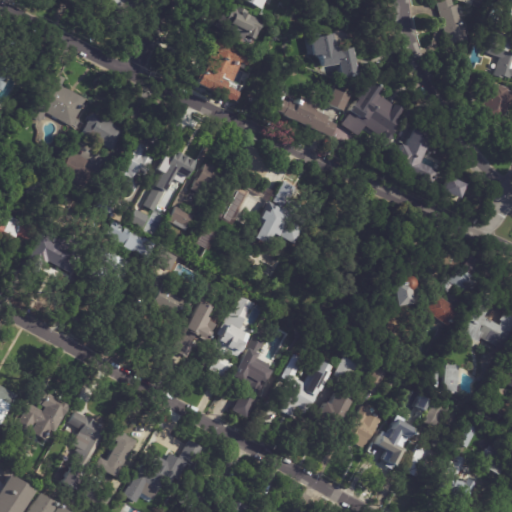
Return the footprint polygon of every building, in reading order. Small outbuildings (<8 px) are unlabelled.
[(146,0),(143,6),(133,26),(119,19),(123,10),(112,4),(114,0),(146,0)] [(266,0),(262,10),(240,0),(266,0)] [(460,14),(467,39),(447,45),(435,2),(442,0),(450,0),(453,6),(457,5),(460,14)] [(234,7),(234,6),(249,12),(248,15),(263,21),(255,41),(217,25),(226,4),(234,7)] [(508,39),(505,51),(511,53),(511,82),(493,77),(499,58),(486,55),(488,48),(486,47),(490,32),(509,37),(508,39)] [(334,36),(337,51),(350,48),(355,76),(339,79),(336,64),(319,68),(317,55),(311,56),(308,39),(334,34),(334,36)] [(249,55),(253,57),(249,67),(240,63),(231,83),(218,77),(217,80),(224,83),(218,96),(191,84),(197,70),(207,75),(211,68),(204,64),(209,52),(216,55),(217,53),(208,49),(212,38),(249,55)] [(61,77),(65,79),(61,86),(86,100),(71,127),(45,113),(39,123),(24,114),(48,70),(61,77)] [(468,87),(458,84),(463,71),(474,75),(470,88),(468,87)] [(389,103),(393,106),(393,105),(402,111),(395,121),(397,123),(394,127),(396,129),(391,137),(392,138),(385,149),(376,143),(380,137),(364,127),(357,137),(340,125),(348,113),(346,112),(349,107),(350,107),(363,88),(364,89),(370,81),(383,89),(379,96),(389,103)] [(497,127),(492,126),(493,123),(486,120),(485,123),(477,121),(485,99),(482,98),(487,84),(492,85),(492,83),(509,89),(508,91),(511,92),(511,101),(510,107),(508,106),(500,129),(497,127)] [(339,112),(324,105),(331,90),(346,97),(339,112)] [(248,98),(256,97),(257,106),(248,107),(248,98)] [(312,108),(311,111),(324,117),(323,121),(333,125),(327,138),(278,116),(279,115),(272,112),(277,101),(284,104),(285,102),(293,106),(297,97),(314,105),(312,108)] [(123,132),(111,152),(80,133),(88,121),(86,120),(89,116),(90,117),(91,114),(103,121),(105,118),(112,122),(111,125),(123,132)] [(423,153),(417,164),(434,172),(427,187),(388,168),(399,145),(404,147),(413,128),(430,137),(423,153)] [(152,159),(134,193),(109,180),(118,163),(124,166),(136,143),(149,149),(146,156),(152,159)] [(174,193),(169,190),(165,198),(150,189),(161,171),(157,169),(168,150),(181,157),(177,164),(187,170),(174,193)] [(86,180),(82,187),(59,175),(71,151),(88,160),(85,167),(91,169),(86,180)] [(230,174),(233,175),(226,188),(218,183),(203,209),(185,200),(190,190),(189,190),(204,164),(207,166),(209,162),(230,174)] [(459,195),(457,200),(441,192),(447,178),(464,186),(459,195)] [(25,193),(33,179),(52,189),(44,203),(25,193)] [(281,182),(294,189),(289,199),(296,203),(292,213),(271,201),(281,182)] [(116,195),(106,215),(92,208),(103,188),(116,195)] [(240,197),(226,223),(216,218),(230,191),(240,197)] [(180,210),(187,214),(188,212),(193,215),(184,232),(167,222),(175,207),(180,210)] [(278,211),(280,211),(277,216),(280,217),(278,220),(299,232),(292,245),(276,236),(275,238),(269,235),(263,246),(250,239),(260,222),(256,220),(261,212),(264,214),(267,210),(269,211),(271,207),(278,211)] [(126,221),(141,227),(146,215),(131,210),(126,221)] [(31,243),(16,236),(7,253),(0,249),(0,220),(7,224),(10,217),(38,230),(31,243)] [(120,246),(113,242),(114,241),(103,234),(110,221),(121,227),(121,228),(128,232),(128,231),(153,245),(144,260),(129,251),(129,252),(120,247),(120,246)] [(207,232),(212,234),(204,249),(195,244),(203,229),(207,232)] [(23,264),(35,241),(60,255),(53,268),(40,261),(35,270),(23,264)] [(176,259),(168,272),(151,262),(158,248),(176,258),(176,259)] [(117,285),(102,276),(98,282),(87,276),(103,249),(129,265),(117,285)] [(465,294),(453,285),(446,295),(437,289),(455,266),(474,280),(465,294)] [(410,306),(395,308),(392,286),(400,285),(400,282),(401,280),(403,279),(404,278),(408,278),(412,279),(414,282),(414,285),(413,287),(411,290),(409,291),(408,291),(410,306)] [(157,314),(145,307),(159,282),(170,288),(166,295),(178,302),(168,320),(157,314)] [(495,295),(483,318),(498,326),(500,322),(498,321),(504,309),(511,313),(511,332),(502,351),(479,339),(477,344),(458,334),(477,296),(480,298),(485,289),(495,295)] [(441,301),(457,312),(445,328),(423,313),(434,296),(441,301)] [(250,313),(243,326),(251,331),(235,360),(224,354),(221,359),(232,365),(225,379),(208,370),(218,351),(211,347),(217,337),(215,336),(228,312),(232,314),(235,308),(234,308),(238,301),(239,302),(241,297),(254,305),(250,313)] [(189,360),(171,350),(178,338),(180,339),(184,331),(182,330),(197,303),(208,309),(206,313),(209,315),(208,316),(216,320),(192,363),(189,360)] [(245,419),(232,412),(245,387),(229,379),(256,330),(267,336),(260,350),(258,349),(254,355),(270,364),(266,372),(269,373),(264,382),(265,382),(245,419)] [(372,356),(375,349),(384,353),(380,360),(372,356)] [(295,380),(284,373),(294,355),(306,362),(295,380)] [(339,381),(332,377),(341,359),(355,366),(346,385),(339,381)] [(330,369),(305,416),(298,412),(294,420),(278,412),(281,407),(276,404),(285,387),(291,390),(296,380),(303,384),(311,369),(315,371),(319,363),(330,369)] [(456,369),(454,395),(439,394),(439,391),(440,391),(442,366),(454,367),(454,365),(457,365),(456,369)] [(374,394),(365,390),(377,368),(387,374),(375,395),(374,394)] [(511,390),(501,385),(510,368),(511,369),(511,390)] [(411,407),(396,399),(404,384),(420,392),(411,407)] [(0,385),(16,394),(0,423),(0,385)] [(46,393),(68,406),(54,430),(49,427),(42,439),(28,431),(27,433),(13,425),(26,403),(40,411),(43,406),(27,397),(34,386),(46,393)] [(352,396),(335,433),(315,424),(324,404),(327,405),(328,403),(329,404),(337,388),(352,396)] [(414,407),(422,409),(425,400),(416,397),(414,407)] [(425,425),(421,423),(434,400),(446,407),(445,408),(447,409),(435,431),(425,425)] [(495,407),(500,411),(493,425),(475,415),(482,401),(495,407)] [(363,408),(370,412),(369,415),(380,420),(372,437),(370,436),(365,445),(364,444),(360,450),(343,441),(361,407),(363,408)] [(85,415),(93,419),(92,422),(100,426),(84,455),(68,446),(78,429),(67,423),(73,411),(84,417),(85,415)] [(463,449),(450,442),(462,420),(476,427),(464,450),(463,449)] [(118,432),(132,439),(112,477),(92,466),(96,457),(103,460),(113,441),(107,437),(112,428),(118,432)] [(398,434),(410,440),(396,465),(388,460),(387,462),(378,457),(381,451),(376,448),(383,436),(387,439),(392,430),(398,434)] [(74,449),(71,455),(86,462),(93,447),(90,445),(86,454),(74,449)] [(438,457),(425,481),(415,476),(414,480),(405,475),(407,472),(403,470),(417,445),(438,457)] [(492,475),(474,464),(483,450),(485,451),(487,447),(506,458),(503,463),(505,464),(497,478),(492,475)] [(156,458),(164,462),(169,453),(182,461),(174,476),(166,471),(155,491),(132,478),(147,452),(156,458)] [(460,458),(465,461),(454,482),(463,486),(465,480),(475,485),(464,509),(454,504),(456,501),(445,496),(444,498),(435,494),(441,481),(440,481),(448,462),(451,464),(455,456),(460,458)] [(68,466),(80,472),(71,488),(59,481),(67,465),(68,466)] [(0,511),(0,485),(7,475),(32,491),(17,511),(0,511)] [(203,481),(213,486),(199,510),(198,509),(196,511),(183,511),(188,503),(181,499),(194,476),(203,481)] [(106,497),(99,510),(74,495),(82,482),(106,497)] [(23,511),(37,492),(53,504),(47,511),(23,511)] [(241,503),(247,507),(244,511),(224,511),(233,498),(241,503)]
